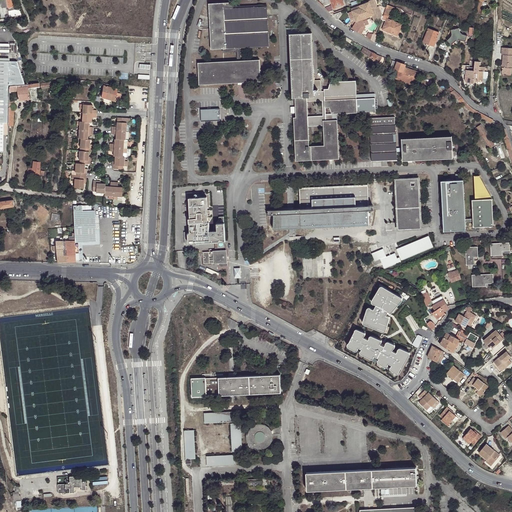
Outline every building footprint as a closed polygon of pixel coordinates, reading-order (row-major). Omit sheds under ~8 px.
[(7,0),(0,0),(2,8),(9,7),(7,0)] [(13,0),(7,0),(9,7),(9,8),(9,9),(15,8),(13,0)] [(354,26),(352,29),(358,32),(361,27),(365,26),(369,24),(367,19),(370,18),(369,17),(372,16),(375,22),(378,21),(378,19),(382,20),(383,16),(382,16),(379,7),(377,8),(374,0),(372,0),(369,1),(369,3),(350,10),(351,12),(347,14),(349,19),(351,21),(355,24),(354,26)] [(478,0),(476,14),(480,15),(481,8),(485,8),(486,4),(482,4),(483,1),(483,0),(478,0)] [(233,2),(209,4),(211,49),(237,48),(237,61),(198,63),(199,84),(260,81),(259,60),(241,61),(240,48),(269,46),(267,6),(233,8),(233,2)] [(397,7),(388,3),(383,16),(382,20),(386,22),(383,29),(398,35),(402,24),(389,19),(393,10),(395,11),(397,7)] [(16,11),(15,8),(9,9),(11,16),(11,17),(19,16),(18,10),(16,11)] [(343,14),(342,12),(334,14),(334,13),(331,14),(336,19),(339,20),(343,14)] [(314,98),(314,92),(314,89),(314,80),(312,33),(304,33),(304,27),(291,28),(291,34),(290,34),(293,99),(295,99),(307,99),(314,98)] [(459,31),(459,28),(451,30),(451,33),(451,34),(451,36),(450,38),(447,41),(451,45),(456,41),(458,41),(459,40),(465,42),(467,36),(463,35),(462,34),(460,33),(459,31)] [(440,33),(429,30),(424,43),(435,47),(440,33)] [(21,32),(15,34),(16,35),(17,40),(18,43),(19,48),(26,46),(24,40),(23,41),(21,32)] [(10,44),(0,43),(0,50),(10,51),(10,44)] [(364,47),(361,52),(370,59),(371,58),(373,60),(374,61),(379,63),(382,56),(378,55),(374,53),(368,50),(367,49),(366,48),(364,47)] [(511,48),(504,48),(502,67),(511,68),(511,66),(511,48)] [(10,87),(15,86),(17,86),(18,86),(26,85),(18,60),(0,60),(0,151),(2,151),(3,122),(9,122),(10,107),(10,106),(10,104),(10,103),(10,101),(9,92),(10,87)] [(397,62),(396,65),(395,69),(399,71),(398,76),(402,77),(401,79),(414,83),(418,72),(407,69),(407,70),(405,69),(405,68),(406,65),(397,62)] [(484,71),(485,67),(479,67),(480,66),(475,66),(474,70),(466,70),(465,80),(467,83),(474,83),(474,81),(474,80),(478,80),(477,82),(483,82),(483,78),(483,71),(484,71)] [(402,77),(398,76),(396,79),(414,85),(414,83),(401,79),(402,77)] [(337,113),(347,113),(357,112),(357,111),(356,98),(356,94),(356,81),(339,81),(331,82),(328,89),(324,89),(325,91),(325,107),(329,107),(332,113),(337,113)] [(18,91),(19,101),(30,100),(29,89),(29,85),(26,85),(18,86),(17,86),(18,91)] [(118,89),(109,87),(105,85),(104,85),(101,97),(105,98),(113,100),(115,101),(116,99),(117,93),(118,89)] [(461,97),(451,88),(449,90),(452,93),(451,94),(458,100),(461,97)] [(325,107),(325,91),(321,92),(317,92),(314,92),(314,98),(307,99),(307,101),(322,100),(322,116),(308,116),(309,126),(323,125),(323,120),(326,120),(326,114),(325,107)] [(356,98),(357,111),(375,110),(374,97),(361,98),(356,98)] [(326,114),(326,120),(323,120),(323,125),(324,145),(309,146),(309,126),(308,116),(307,101),(307,99),(295,99),(296,117),(294,117),(295,160),(339,158),(337,113),(332,113),(326,114)] [(465,101),(463,102),(461,104),(471,113),(487,121),(491,124),(493,120),(476,111),(467,104),(465,101)] [(84,122),(90,123),(92,123),(93,118),(97,118),(98,111),(93,110),(94,106),(84,105),(84,110),(84,114),(84,113),(84,118),(84,122)] [(369,118),(372,162),(397,160),(397,152),(396,148),(394,117),(369,118)] [(128,122),(123,121),(118,121),(117,126),(113,126),(113,130),(127,130),(128,130),(128,122)] [(80,127),(80,130),(94,131),(94,128),(89,127),(90,123),(84,122),(81,122),(80,123),(80,127)] [(499,123),(498,123),(495,126),(496,127),(500,130),(503,134),(511,160),(511,148),(505,130),(499,123)] [(495,146),(481,125),(475,129),(489,150),(495,146)] [(80,139),(81,139),(89,139),(89,135),(93,135),(94,131),(80,130),(80,139)] [(127,130),(113,130),(113,133),(117,134),(117,138),(125,139),(126,139),(127,130)] [(403,151),(403,160),(452,158),(452,136),(402,139),(402,147),(403,151)] [(128,139),(126,139),(125,139),(117,138),(116,138),(115,143),(111,143),(111,147),(125,148),(127,148),(128,139)] [(82,148),(82,151),(90,151),(92,152),(92,149),(90,148),(90,144),(91,140),(89,139),(81,139),(81,148),(82,148)] [(128,148),(127,148),(125,148),(111,147),(111,151),(115,151),(115,155),(116,156),(124,156),(126,156),(127,156),(128,148)] [(81,160),(80,163),(85,164),(91,164),(91,161),(89,160),(89,157),(90,151),(82,151),(81,151),(80,160),(81,160)] [(125,161),(126,156),(124,156),(116,156),(116,161),(116,165),(113,165),(113,168),(124,168),(124,165),(125,165),(125,161)] [(76,163),(76,172),(76,176),(85,176),(87,176),(87,173),(85,173),(85,169),(85,164),(80,163),(76,163)] [(444,231),(466,230),(466,222),(466,219),(463,173),(456,174),(456,180),(442,181),(444,231)] [(473,221),(474,227),(494,226),(492,199),(479,175),(475,176),(476,199),(472,200),(473,218),(473,221)] [(85,176),(76,176),(76,179),(75,179),(75,188),(84,188),(84,183),(84,180),(85,176)] [(408,179),(394,180),(397,223),(410,222),(411,229),(421,228),(418,183),(408,184),(408,179)] [(114,196),(118,196),(123,196),(124,187),(118,186),(119,182),(111,181),(111,186),(106,185),(106,183),(101,183),(97,182),(97,181),(94,180),(93,191),(96,191),(96,192),(105,193),(105,194),(109,195),(114,195),(114,196)] [(367,207),(367,186),(298,188),(299,209),(291,209),(291,208),(288,208),(288,209),(278,210),(275,210),(266,210),(266,215),(271,215),(271,230),(272,228),(287,227),(287,224),(299,224),(299,227),(363,224),(368,226),(368,211),(371,211),(370,207),(367,207)] [(196,197),(191,197),(191,218),(190,218),(191,223),(209,222),(208,197),(196,197)] [(76,259),(80,259),(79,242),(97,241),(96,209),(83,210),(83,204),(74,204),(74,237),(74,241),(76,259)] [(124,215),(124,233),(136,233),(136,216),(124,215)] [(227,242),(226,223),(225,216),(221,217),(221,223),(219,223),(219,228),(219,230),(215,231),(211,231),(211,222),(209,222),(191,223),(192,232),(190,232),(190,243),(227,242)] [(397,223),(398,230),(411,229),(410,222),(397,223)] [(433,247),(429,236),(396,249),(401,260),(433,247)] [(76,262),(76,259),(74,241),(69,241),(64,241),(65,249),(63,249),(56,250),(57,254),(57,262),(76,262)] [(491,255),(502,255),(502,251),(510,250),(510,243),(491,243),(491,255)] [(466,265),(474,264),(474,257),(478,257),(478,247),(466,247),(466,265)] [(213,251),(213,260),(214,263),(213,263),(220,263),(227,263),(227,250),(213,251)] [(398,262),(397,258),(394,259),(392,254),(385,257),(382,250),(372,254),(375,261),(380,259),(384,268),(398,262)] [(214,263),(213,260),(209,260),(209,252),(203,252),(204,263),(214,263)] [(447,274),(450,283),(460,279),(458,273),(457,270),(447,274)] [(473,287),(486,286),(486,283),(494,283),(493,274),(472,275),(473,287)] [(376,306),(373,310),(371,310),(370,309),(367,309),(366,311),(362,323),(363,325),(382,333),(385,333),(386,330),(388,319),(388,318),(385,317),(387,312),(389,314),(391,313),(401,302),(401,300),(400,298),(382,287),(380,288),(378,289),(371,302),(371,305),(373,306),(376,306)] [(443,300),(434,305),(427,293),(426,294),(423,288),(422,289),(419,294),(422,295),(428,309),(432,307),(435,311),(440,307),(443,312),(449,309),(443,300)] [(423,304),(390,323),(404,347),(418,339),(411,326),(430,316),(423,304)] [(437,320),(445,314),(443,312),(440,307),(435,311),(434,312),(432,313),(437,320)] [(468,319),(471,321),(475,315),(466,310),(463,316),(461,314),(460,316),(457,314),(454,320),(464,326),(466,323),(468,319)] [(427,323),(432,330),(435,328),(434,324),(433,322),(430,321),(427,323)] [(355,330),(354,332),(349,344),(347,344),(346,346),(348,348),(355,352),(357,351),(358,348),(361,351),(359,353),(360,355),(371,360),(373,359),(373,357),(378,360),(377,361),(377,363),(384,368),(386,368),(387,367),(388,365),(391,366),(389,369),(391,371),(396,375),(399,375),(409,355),(408,353),(398,349),(397,351),(397,352),(396,354),(391,352),(392,350),(394,349),(394,347),(386,343),(384,344),(384,346),(383,348),(379,345),(381,343),(381,342),(370,337),(368,338),(368,339),(368,341),(363,339),(363,337),(365,336),(365,334),(355,330)] [(461,330),(457,338),(460,340),(459,340),(461,341),(473,347),(478,337),(476,335),(471,333),(470,335),(469,334),(466,333),(461,330)] [(495,343),(497,344),(504,338),(503,338),(506,336),(502,332),(500,334),(496,330),(483,341),(489,348),(492,345),(495,343)] [(444,338),(440,344),(452,353),(453,353),(456,349),(454,348),(459,340),(460,340),(457,338),(447,332),(446,334),(445,333),(443,337),(444,338)] [(433,345),(428,357),(434,360),(437,362),(442,351),(433,345)] [(506,364),(508,366),(511,363),(509,359),(511,357),(507,351),(492,363),(500,372),(501,371),(500,369),(506,364)] [(455,378),(459,382),(465,375),(453,366),(447,373),(454,379),(455,378)] [(219,396),(281,392),(280,374),(218,379),(219,396)] [(478,392),(482,395),(488,387),(478,379),(476,380),(473,378),(469,384),(472,387),(473,385),(479,390),(478,392)] [(206,396),(205,379),(191,380),(192,397),(206,396)] [(219,396),(218,379),(205,379),(206,396),(219,396)] [(430,392),(426,389),(419,397),(421,399),(423,397),(424,397),(419,403),(427,410),(431,406),(432,407),(437,401),(429,393),(430,392)] [(447,407),(440,416),(443,418),(450,424),(456,416),(453,413),(450,411),(451,410),(447,407)] [(234,412),(206,413),(206,424),(235,422),(234,412)] [(230,424),(232,452),(242,452),(241,423),(230,424)] [(258,424),(254,425),(251,428),(249,431),(248,435),(247,435),(247,442),(252,448),(253,447),(256,448),(261,449),(265,448),(268,446),(271,443),(272,439),(272,434),(271,430),(268,427),(264,425),(261,424),(258,424)] [(511,428),(509,425),(500,432),(505,438),(507,437),(511,441),(511,428)] [(471,429),(464,437),(471,442),(474,445),(482,436),(478,433),(477,434),(474,432),(471,429)] [(183,431),(185,459),(195,458),(193,431),(183,431)] [(500,455),(486,444),(479,453),(487,459),(492,464),(500,455)] [(206,466),(235,465),(235,455),(206,456),(206,466)] [(416,467),(307,472),(308,490),(417,485),(416,467)] [(80,490),(85,490),(84,486),(84,478),(73,478),(73,476),(68,476),(69,481),(69,484),(66,484),(56,484),(57,493),(61,493),(61,491),(65,491),(65,493),(73,492),(73,487),(77,487),(77,485),(80,485),(80,487),(80,490)] [(92,478),(92,485),(107,484),(107,477),(92,478)] [(12,493),(13,502),(20,501),(20,496),(19,496),(18,492),(12,493)]
